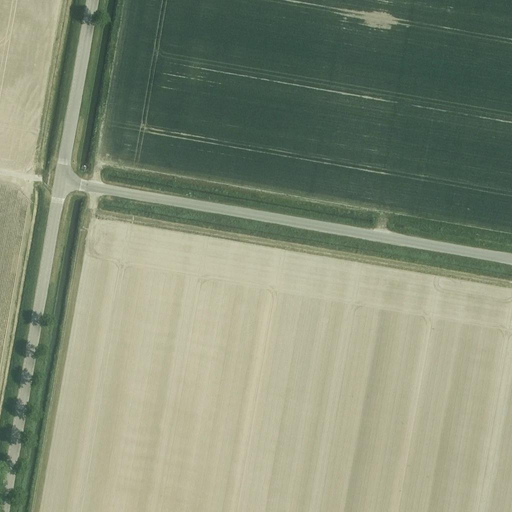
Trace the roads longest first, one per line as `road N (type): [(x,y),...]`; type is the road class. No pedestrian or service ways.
road 1 (unclassified): [(511,261),(59,183)]
road 2 (unclassified): [(2,511),(59,183)]
road 3 (unclassified): [(59,183),(91,0)]
